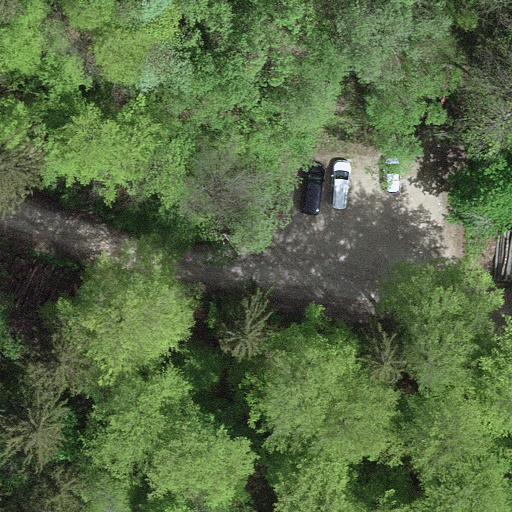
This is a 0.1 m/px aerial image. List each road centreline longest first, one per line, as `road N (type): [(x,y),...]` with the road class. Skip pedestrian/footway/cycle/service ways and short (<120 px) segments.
road 1 (track): [(223,270),(511,329)]
road 2 (track): [(0,214),(144,257),(223,270)]
